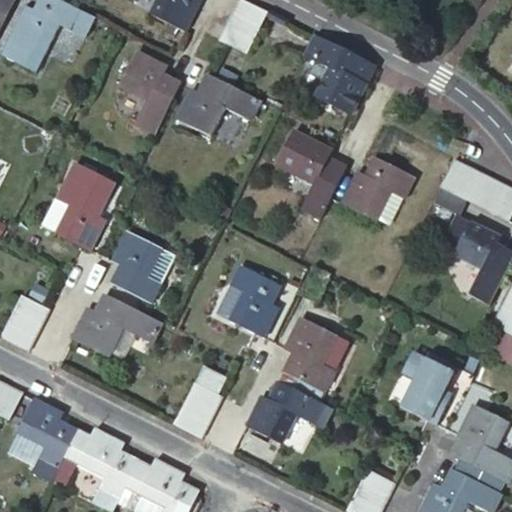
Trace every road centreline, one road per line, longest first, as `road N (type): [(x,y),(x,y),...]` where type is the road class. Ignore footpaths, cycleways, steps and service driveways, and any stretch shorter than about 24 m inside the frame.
road 1 (residential): [(284,0),(441,78),(511,142)]
road 2 (residential): [(235,476),(0,358)]
